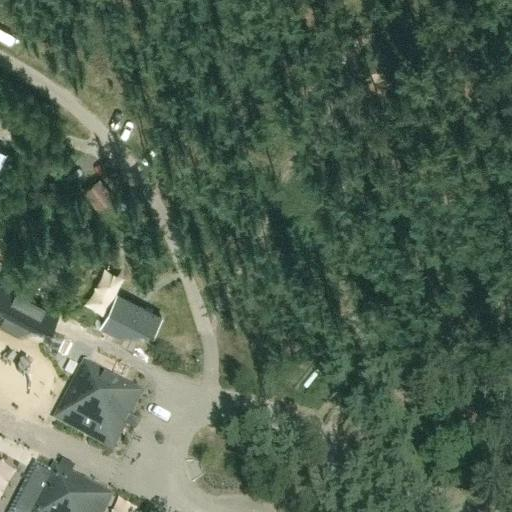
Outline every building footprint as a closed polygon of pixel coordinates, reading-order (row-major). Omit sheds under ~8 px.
[(0,146),(0,174),(12,152),(0,146)] [(12,271),(0,291),(0,314),(49,342),(70,304),(12,271)] [(123,286),(107,318),(152,340),(168,308),(123,286)] [(90,366),(62,418),(120,450),(148,398),(90,366)] [(57,474),(41,466),(18,511),(111,511),(119,496),(61,466),(57,474)]
